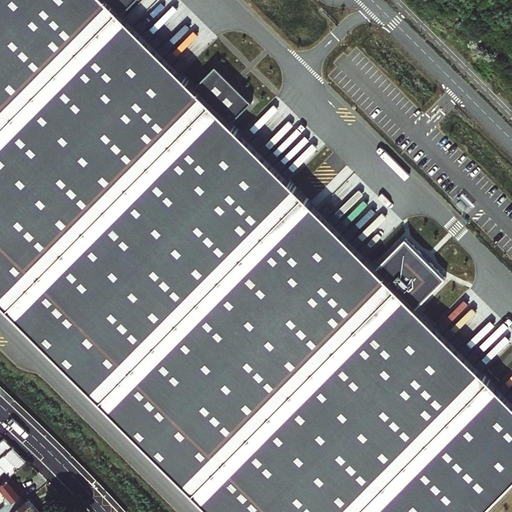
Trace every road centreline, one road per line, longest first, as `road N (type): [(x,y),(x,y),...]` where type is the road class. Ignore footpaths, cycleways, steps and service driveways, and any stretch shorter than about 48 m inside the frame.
road 1 (unclassified): [(370,0),(511,140)]
road 2 (residential): [(0,405),(105,511)]
